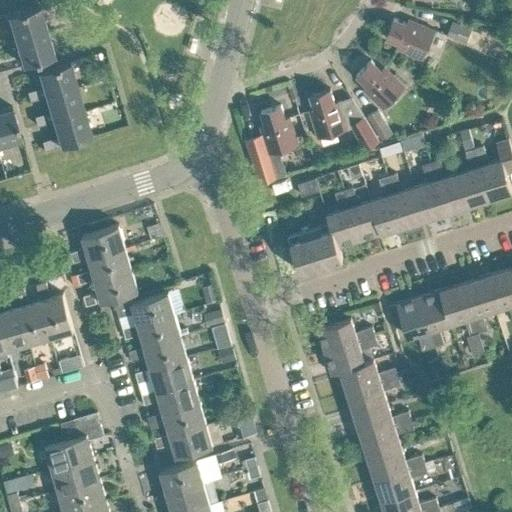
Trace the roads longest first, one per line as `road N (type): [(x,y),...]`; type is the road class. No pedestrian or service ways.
road 1 (residential): [(251,306),(511,220)]
road 2 (residential): [(251,306),(313,511)]
road 3 (residential): [(0,228),(156,179),(188,161)]
road 4 (residential): [(366,0),(345,40),(314,62),(243,84),(221,80)]
road 5 (residential): [(188,161),(225,198),(251,306)]
road 6 (residential): [(114,425),(97,374),(0,402)]
